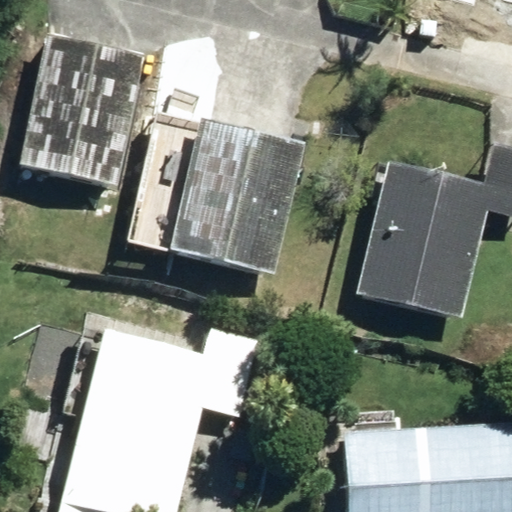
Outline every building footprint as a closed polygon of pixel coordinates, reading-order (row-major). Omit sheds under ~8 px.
[(8,165),(105,186),(133,57),(87,48),(35,38),(8,165)] [(154,253),(263,274),(289,140),(251,133),(181,119),(154,253)] [(338,298),(445,320),(467,213),(504,221),(511,184),(511,156),(470,148),(461,190),(365,170),(338,298)] [(133,311),(158,315),(162,296),(137,291),(133,311)] [(502,363),(511,364),(511,331),(508,330),(502,363)] [(52,509),(67,511),(174,511),(196,413),(224,420),(238,423),(249,376),(89,341),(52,509)] [(511,511),(511,426),(332,436),(336,511),(511,511)]
